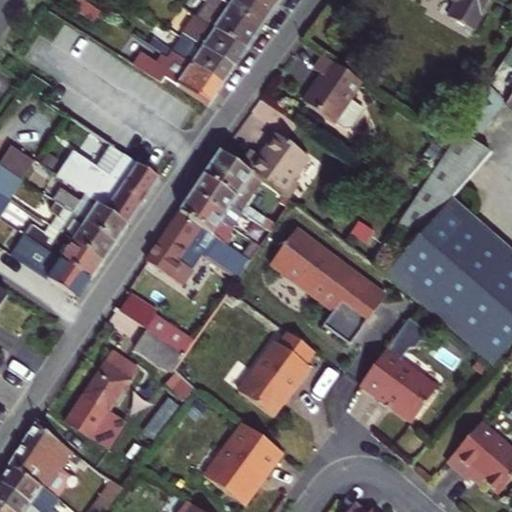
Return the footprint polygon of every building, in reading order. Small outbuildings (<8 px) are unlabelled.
[(247,51),(259,33),(228,11),(230,8),(218,0),(199,0),(206,5),(197,18),(233,41),(247,51)] [(259,33),(276,9),(263,0),(218,0),(230,8),(228,11),(259,33)] [(263,0),(276,9),(282,0),(263,0)] [(473,31),(490,0),(453,0),(458,3),(449,18),(473,31)] [(511,31),(511,15),(510,15),(503,28),(511,31)] [(247,51),(233,41),(197,18),(195,17),(183,34),(235,69),(247,51)] [(223,86),(235,69),(183,34),(180,39),(171,52),(223,86)] [(167,59),(171,52),(162,46),(158,53),(162,56),(167,59)] [(209,108),(223,86),(171,52),(167,59),(162,56),(157,64),(142,54),(133,66),(162,84),(166,78),(177,86),(209,108)] [(351,101),(362,84),(323,57),(314,71),(323,76),(304,104),(335,125),(337,122),(345,127),(352,126),(364,109),(351,101)] [(504,103),(488,88),(464,123),(482,135),(504,103)] [(112,145),(121,131),(58,92),(49,106),(112,145)] [(492,155),(458,132),(450,145),(436,166),(409,204),(371,263),(386,277),(451,201),(492,155)] [(293,182),(309,159),(277,136),(261,158),(253,152),(241,168),(261,183),(282,197),(286,200),(297,184),(293,182)] [(436,166),(450,145),(438,137),(424,157),(436,166)] [(129,225),(160,180),(114,149),(112,148),(98,169),(74,153),(58,178),(85,196),(129,225)] [(22,181),(34,162),(13,149),(1,166),(22,181)] [(246,206),(261,183),(241,168),(220,153),(205,177),(235,198),(229,206),(243,216),(270,234),(291,204),(286,200),(282,197),(278,202),(276,201),(264,218),(246,206)] [(0,192),(10,199),(22,181),(1,166),(0,166),(0,192)] [(229,206),(235,198),(205,177),(193,196),(223,216),(220,221),(233,230),(243,216),(229,206)] [(117,243),(129,225),(85,196),(80,204),(61,191),(54,202),(56,203),(117,243)] [(0,217),(11,200),(10,199),(0,192),(0,217)] [(220,221),(223,216),(193,196),(180,213),(228,246),(233,238),(229,236),(233,230),(220,221)] [(511,253),(451,201),(386,277),(419,306),(430,315),(471,270),(511,306),(511,253)] [(105,261),(117,243),(56,203),(50,212),(57,217),(51,226),(105,261)] [(244,256),(228,246),(180,213),(147,263),(182,288),(203,259),(237,282),(251,261),(244,256)] [(92,281),(105,261),(51,226),(44,236),(31,228),(25,238),(92,281)] [(324,327),(350,346),(371,319),(349,289),(354,276),(339,265),(340,262),(318,245),(316,247),(296,231),(272,263),(285,274),(287,275),(293,281),(335,312),(324,327)] [(78,301),(92,281),(25,238),(18,248),(28,254),(22,263),(78,301)] [(251,261),(260,248),(253,243),(244,256),(251,261)] [(511,345),(511,306),(471,270),(430,315),(492,369),(511,345)] [(349,289),(371,319),(386,300),(354,276),(349,289)] [(0,308),(8,296),(0,290),(0,308)] [(185,356),(194,343),(154,316),(145,330),(148,332),(185,356)] [(172,374),(185,356),(148,332),(135,350),(172,374)] [(306,365),(314,354),(287,334),(279,346),(275,343),(238,393),(273,419),(289,397),(289,398),(310,369),(306,365)] [(411,373),(410,367),(386,351),(360,386),(383,404),(385,402),(413,423),(434,394),(433,388),(411,373)] [(109,414),(136,374),(111,357),(97,378),(93,383),(66,423),(107,451),(125,425),(109,414)] [(97,378),(91,374),(88,379),(93,383),(97,378)] [(197,423),(208,408),(198,401),(187,416),(197,423)] [(499,496),(511,480),(511,451),(481,424),(447,463),(470,482),(476,475),(484,483),(499,496)] [(81,460),(36,426),(9,467),(57,500),(72,480),(59,470),(67,460),(77,467),(81,460)] [(266,479),(283,455),(243,426),(225,450),(228,451),(207,480),(242,506),(263,477),(266,479)] [(57,500),(9,467),(0,479),(0,483),(31,505),(39,511),(52,511),(60,502),(57,500)] [(484,483),(476,475),(470,482),(479,489),(484,483)] [(106,511),(123,490),(112,482),(90,511),(106,511)] [(39,511),(31,505),(0,483),(0,507),(7,511),(39,511)] [(181,511),(199,511),(188,503),(181,511)]
